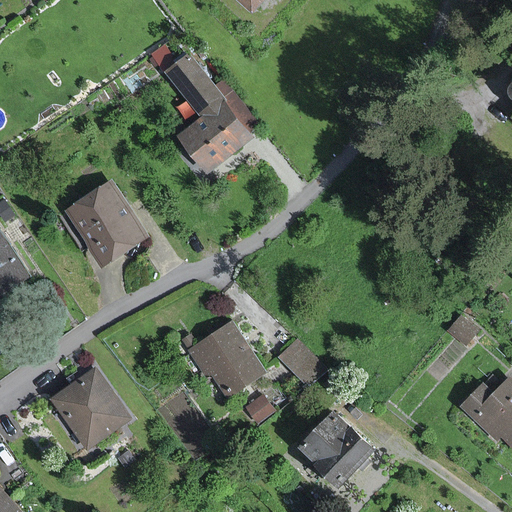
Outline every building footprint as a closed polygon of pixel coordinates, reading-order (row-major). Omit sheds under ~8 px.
[(269,0),(243,0),(258,13),(269,0)] [(225,98),(189,54),(166,73),(204,119),(182,138),(211,174),(256,137),(242,121),(249,114),(232,93),(225,98)] [(149,239),(107,183),(65,214),(106,270),(149,239)] [(0,300),(32,280),(0,232),(0,300)] [(478,329),(462,316),(451,330),(467,343),(478,329)] [(263,374),(233,325),(190,351),(211,384),(219,379),(229,395),(263,374)] [(325,369),(297,342),(280,360),(309,386),(325,369)] [(133,422),(97,370),(53,400),(88,452),(133,422)] [(511,378),(498,395),(483,384),(463,409),(511,446),(511,378)] [(275,410),(264,395),(249,406),(260,421),(275,410)] [(379,451),(336,412),(304,447),(321,463),(318,466),(340,485),(352,472),(356,476),(379,451)] [(0,511),(23,511),(0,485),(0,511)]
